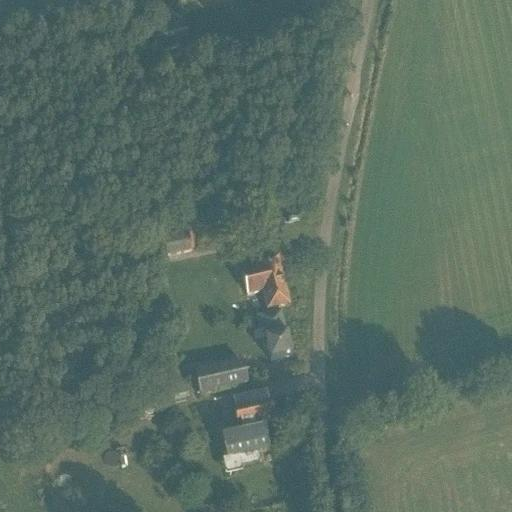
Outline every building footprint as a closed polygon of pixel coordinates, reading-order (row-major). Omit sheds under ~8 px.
[(188,43),(183,23),(150,30),(154,50),(188,43)] [(191,253),(186,231),(162,237),(166,258),(191,253)] [(277,261),(256,266),(257,272),(242,276),(247,297),(262,293),(267,312),(288,307),(277,261)] [(292,357),(281,312),(256,318),(259,333),(262,332),(269,363),(292,357)] [(189,343),(187,326),(176,327),(180,355),(187,354),(185,343),(189,343)] [(195,375),(196,376),(187,378),(190,390),(198,388),(200,395),(247,385),(243,365),(195,375)] [(187,396),(184,385),(165,389),(168,401),(187,396)] [(266,392),(232,400),(234,409),(233,409),(238,429),(239,429),(241,437),(221,442),(225,461),(222,461),(226,477),(242,473),(241,470),(260,465),(258,454),(268,451),(263,434),(262,434),(260,428),(274,424),(266,392)] [(167,409),(164,395),(140,401),(144,415),(167,409)]
